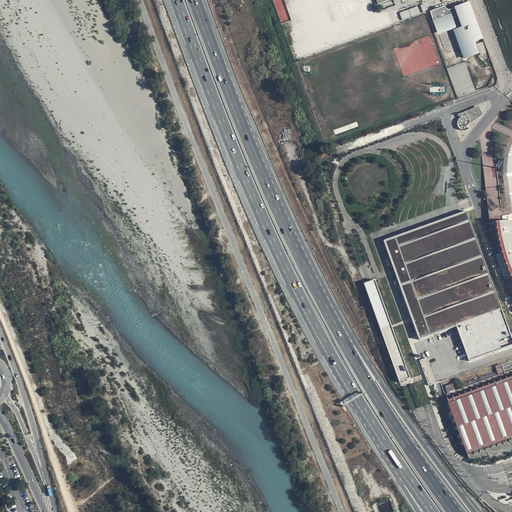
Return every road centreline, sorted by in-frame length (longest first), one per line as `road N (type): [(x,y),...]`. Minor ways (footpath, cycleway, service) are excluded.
road 1 (motorway): [(176,0),(276,248),(382,440)]
road 2 (motorway): [(323,304),(194,0)]
road 3 (motorway): [(474,511),(323,304)]
road 4 (motorway): [(453,511),(323,304)]
road 5 (secondary): [(45,476),(0,331)]
